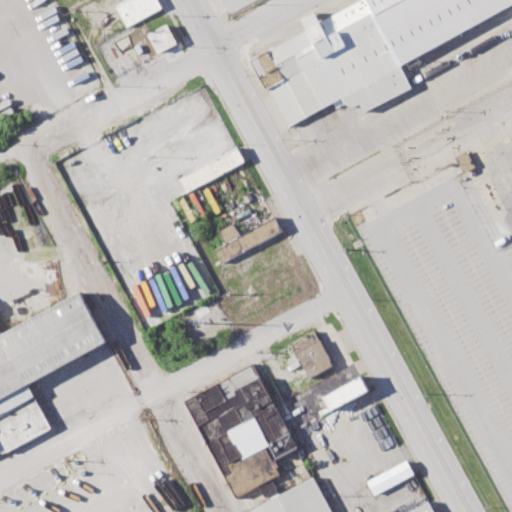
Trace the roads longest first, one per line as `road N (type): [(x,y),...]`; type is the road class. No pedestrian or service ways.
road 1 (tertiary): [(464,511),(212,46)]
road 2 (residential): [(225,511),(32,147)]
road 3 (residential): [(346,292),(164,392)]
road 4 (residential): [(212,46),(32,147)]
